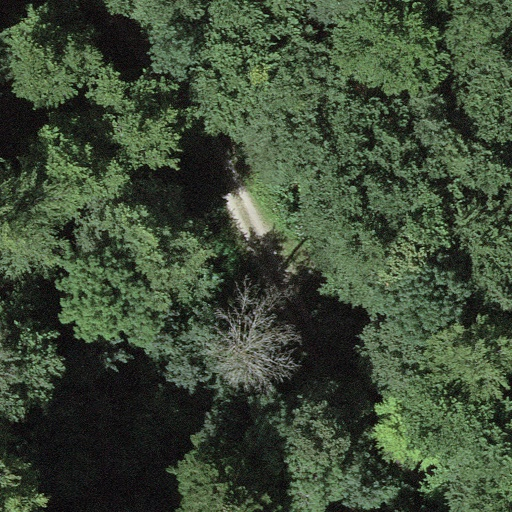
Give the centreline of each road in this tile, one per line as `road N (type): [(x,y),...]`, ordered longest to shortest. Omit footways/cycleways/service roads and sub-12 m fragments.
road 1 (track): [(251,250),(300,339),(413,488),(441,511)]
road 2 (track): [(95,0),(184,105),(251,250)]
road 3 (track): [(251,250),(375,292),(450,304),(511,300)]
